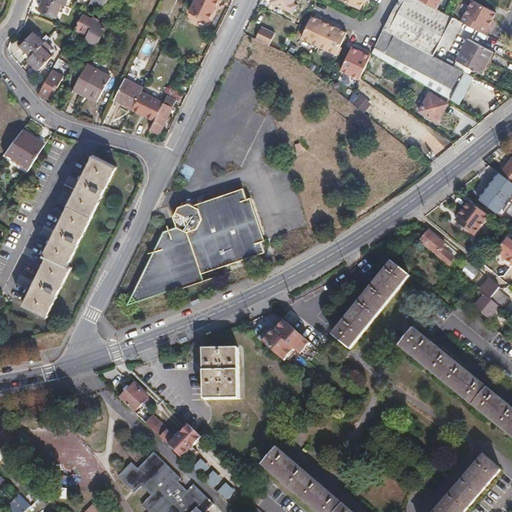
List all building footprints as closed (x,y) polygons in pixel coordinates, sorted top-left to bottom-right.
[(56,0),(44,0),(41,10),(56,17),(62,3),(56,0)] [(91,0),(91,1),(103,8),(107,0),(91,0)] [(191,0),(187,10),(206,20),(216,0),(191,0)] [(216,0),(206,20),(210,22),(220,0),(216,0)] [(422,0),(398,0),(383,29),(434,56),(453,16),(422,0)] [(478,0),(471,0),(462,19),(487,32),(495,18),(493,17),(497,10),(478,0)] [(83,14),(75,30),(88,37),(88,38),(96,42),(105,27),(83,14)] [(313,14),(303,35),(338,51),(348,30),(342,27),(343,25),(340,24),(322,16),(319,15),(318,16),(313,14)] [(262,27),(256,39),(258,40),(259,41),(269,46),(276,33),(262,27)] [(383,29),(372,52),(401,68),(404,63),(422,73),(421,75),(427,79),(429,76),(450,88),(450,89),(454,91),(461,78),(470,83),(474,76),(434,56),(383,29)] [(32,56),(40,46),(44,42),(33,32),(21,46),(32,56)] [(469,38),(457,60),(481,73),(493,51),(469,38)] [(342,67),(361,76),(372,52),(360,46),(359,47),(353,44),(342,67)] [(32,56),(29,59),(40,70),(52,56),(40,46),(32,56)] [(88,63),(74,88),(98,101),(111,76),(97,69),(96,68),(88,63)] [(404,63),(401,68),(459,103),(470,83),(461,78),(454,91),(450,89),(450,88),(429,76),(427,79),(421,75),(422,73),(404,63)] [(43,87),(41,89),(38,94),(47,99),(59,78),(63,79),(65,74),(53,68),(43,87)] [(125,79),(115,99),(133,108),(143,89),(144,88),(125,79)] [(155,121),(147,137),(144,143),(151,146),(158,132),(160,133),(163,128),(177,99),(180,101),(184,93),(172,87),(166,101),(155,121)] [(143,89),(133,108),(132,110),(155,121),(166,101),(160,98),(143,89)] [(356,92),(349,101),(366,113),(373,104),(356,92)] [(430,93),(419,110),(437,121),(447,104),(430,93)] [(23,130),(7,152),(31,167),(46,144),(23,130)] [(48,255),(24,305),(47,316),(72,267),(69,265),(117,166),(94,155),(45,254),(48,255)] [(511,162),(502,176),(511,183),(511,162)] [(177,175),(188,181),(194,169),(184,163),(177,175)] [(500,174),(479,202),(499,217),(511,200),(511,183),(502,176),(500,174)] [(194,201),(179,205),(174,216),(177,228),(168,224),(158,249),(154,250),(134,300),(218,278),(224,263),(268,252),(265,241),(265,239),(255,198),(249,195),(247,188),(194,202),(194,201)] [(469,203),(455,222),(474,237),(489,218),(469,203)] [(430,231),(421,243),(450,267),(455,259),(443,249),(447,245),(430,231)] [(504,262),(511,268),(511,266),(511,241),(508,238),(497,253),(506,260),(504,262)] [(463,268),(465,269),(475,277),(479,272),(468,262),(463,268)] [(410,277),(393,263),(381,278),(361,303),(342,327),(334,336),(350,350),(370,326),(410,277)] [(454,266),(452,269),(460,276),(462,273),(454,266)] [(460,276),(470,284),(475,277),(465,269),(462,273),(460,276)] [(498,291),(500,288),(491,281),(481,293),(486,296),(476,308),(490,319),(499,307),(490,300),(498,291)] [(511,301),(498,291),(490,300),(499,307),(503,311),(511,301)] [(462,302),(453,313),(482,336),(491,344),(500,333),(481,318),(462,302)] [(269,327),(259,338),(285,361),(295,350),(301,355),(311,343),(285,321),(275,332),(269,327)] [(400,332),(408,339),(415,330),(407,323),(400,332)] [(511,408),(415,330),(408,339),(402,346),(511,436),(511,408)] [(240,349),(204,350),(204,377),(205,400),(241,400),(240,349)] [(135,384),(120,399),(134,412),(149,397),(135,384)] [(150,411),(142,419),(159,435),(167,427),(150,411)] [(202,438),(189,425),(177,438),(168,430),(161,438),(183,458),(202,438)] [(318,511),(350,511),(278,450),(264,466),(318,511)] [(178,482),(181,479),(155,453),(139,469),(133,463),(119,476),(136,493),(142,487),(152,496),(143,506),(149,511),(207,511),(215,504),(194,485),(188,491),(178,482)] [(465,511),(501,471),(485,457),(437,511),(465,511)] [(215,469),(207,477),(216,486),(224,478),(215,469)] [(227,499),(236,491),(228,482),(219,491),(227,499)]
